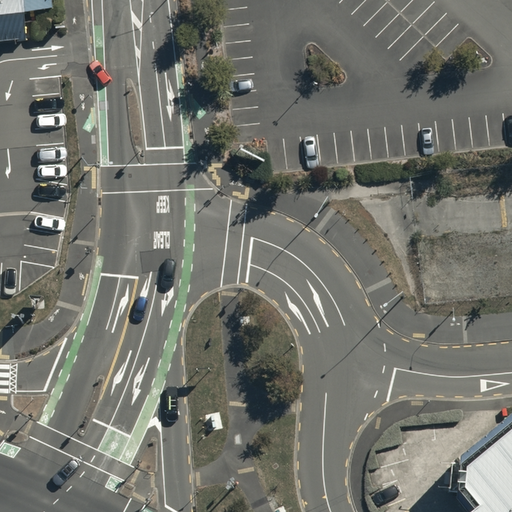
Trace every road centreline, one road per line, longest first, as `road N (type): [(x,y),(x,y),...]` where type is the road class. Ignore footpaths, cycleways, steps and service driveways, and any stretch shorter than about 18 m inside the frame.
road 1 (unclassified): [(343,358),(339,313),(317,276),(292,255),(253,237),(165,234)]
road 2 (tertiary): [(157,0),(165,234)]
road 3 (tertiary): [(123,232),(112,0)]
road 4 (tertiary): [(152,304),(65,510)]
road 5 (primary): [(152,304),(170,395),(179,511)]
road 6 (tertiary): [(24,495),(103,339)]
road 7 (unclassified): [(343,358),(435,376),(511,372)]
road 8 (unclassified): [(330,511),(324,409),(343,358)]
